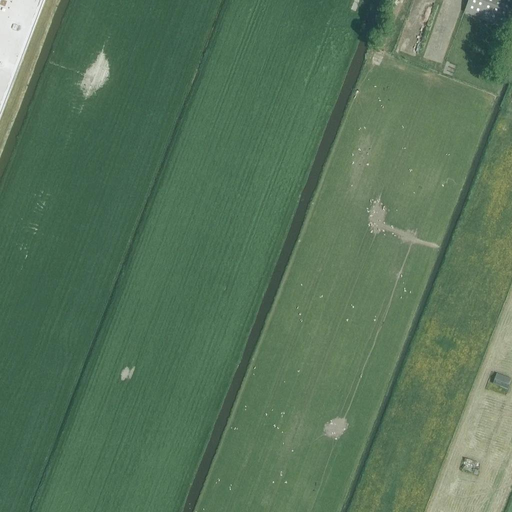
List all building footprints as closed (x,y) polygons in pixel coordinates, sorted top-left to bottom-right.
[(0,0),(0,119),(45,0),(0,0)] [(511,31),(511,0),(470,0),(465,13),(511,31)] [(414,38),(411,44),(418,48),(421,41),(414,38)] [(496,374),(493,384),(508,390),(511,379),(496,374)] [(465,459),(461,470),(476,475),(480,464),(465,459)]
